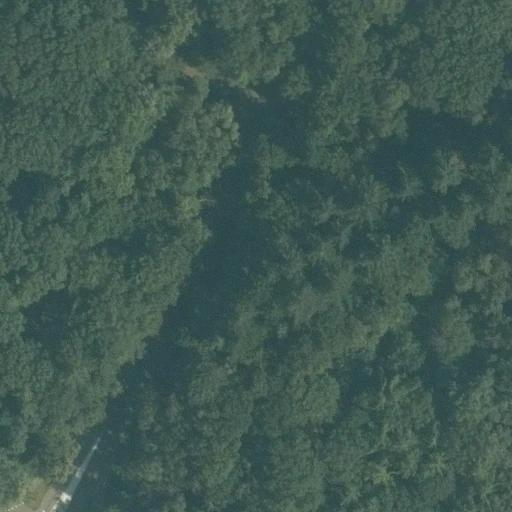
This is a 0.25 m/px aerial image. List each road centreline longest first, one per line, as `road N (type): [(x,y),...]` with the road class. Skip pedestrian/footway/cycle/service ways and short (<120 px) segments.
road 1 (unclassified): [(58,511),(171,308),(262,101)]
road 2 (unclassified): [(262,101),(116,0)]
